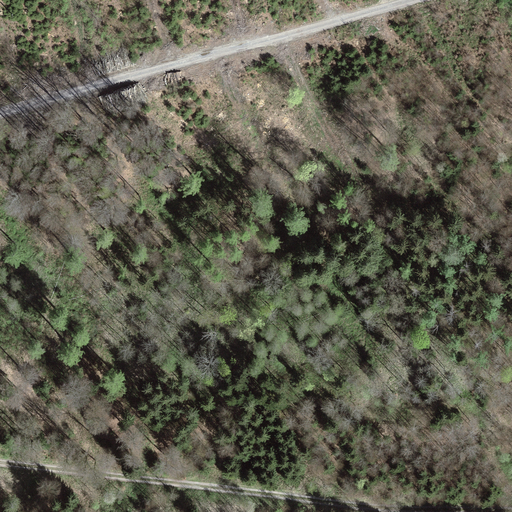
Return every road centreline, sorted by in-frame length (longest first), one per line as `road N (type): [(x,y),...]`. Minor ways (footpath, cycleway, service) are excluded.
road 1 (track): [(511,511),(400,509),(0,461)]
road 2 (track): [(0,114),(420,0)]
